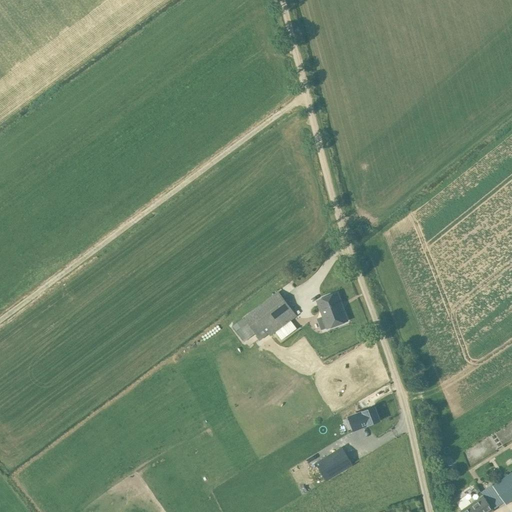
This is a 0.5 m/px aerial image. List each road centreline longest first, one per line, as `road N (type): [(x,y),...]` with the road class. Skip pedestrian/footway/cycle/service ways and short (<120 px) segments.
road 1 (unclassified): [(428,511),(399,387),(317,145),(282,0)]
road 2 (unknown): [(0,318),(305,93)]
